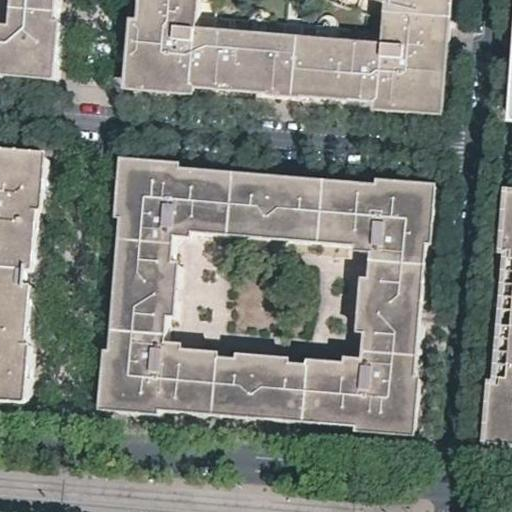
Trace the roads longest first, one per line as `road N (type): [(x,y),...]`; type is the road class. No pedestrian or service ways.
road 1 (residential): [(482,153),(0,116)]
road 2 (secondary): [(0,442),(450,479)]
road 3 (residential): [(482,153),(450,479)]
road 4 (residential): [(492,0),(482,153)]
